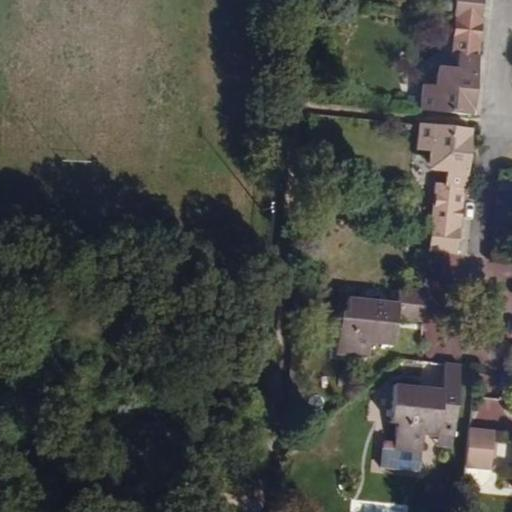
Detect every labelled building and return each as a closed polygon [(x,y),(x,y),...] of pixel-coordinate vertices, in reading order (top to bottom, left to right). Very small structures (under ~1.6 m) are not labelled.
[(482,0),(453,0),(451,16),(459,22),(475,23),(481,20),(482,0)] [(422,106),(472,111),(479,34),(475,30),(459,27),(453,33),(451,48),(459,48),(457,65),(450,64),(445,63),(436,71),(436,81),(424,80),(422,106)] [(459,48),(451,48),(450,64),(457,65),(459,48)] [(469,133),(418,128),(415,153),(428,154),(426,167),(431,173),(445,174),(443,189),(438,188),(432,196),(429,226),(458,229),(469,133)] [(458,229),(429,226),(427,254),(454,256),(458,229)] [(395,306),(423,309),(425,294),(397,290),(395,306)] [(421,325),(423,309),(395,306),(344,301),(343,315),(338,315),(334,358),(367,361),(368,346),(393,349),(396,322),(421,325)] [(391,448),(391,453),(380,452),(378,472),(417,476),(420,438),(434,440),(436,418),(452,420),(457,368),(441,366),(439,392),(390,387),(386,425),(394,426),(391,448)] [(492,435),(467,433),(461,488),(475,490),(484,484),(486,480),(492,435)]
